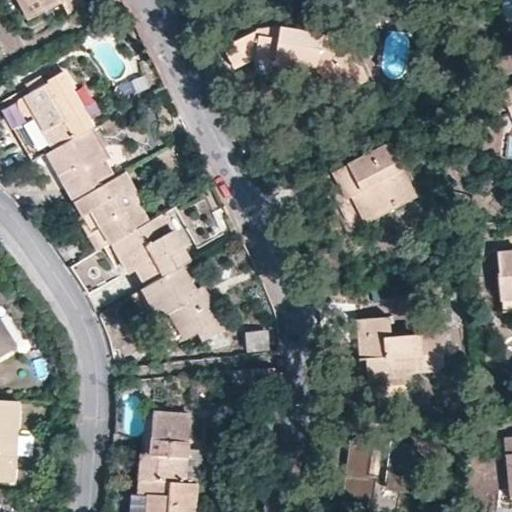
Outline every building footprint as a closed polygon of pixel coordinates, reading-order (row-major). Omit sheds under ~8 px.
[(20,0),(30,18),(46,10),(62,2),(68,13),(86,4),(84,0),(20,0)] [(348,45),(340,39),(333,35),(320,32),(319,38),(305,37),(306,30),(281,25),(275,62),(296,65),(296,68),(316,70),(316,69),(321,71),(326,76),(320,79),(331,98),(369,79),(364,69),(356,54),(348,45)] [(306,30),(305,37),(319,38),(320,32),(306,30)] [(49,78),(50,81),(4,107),(33,161),(48,152),(94,126),(74,89),(75,86),(66,70),(49,78)] [(511,112),(511,111),(511,86),(502,91),(511,112)] [(94,126),(48,152),(75,200),(114,178),(105,161),(111,157),(94,126)] [(352,195),(363,190),(376,217),(416,197),(389,143),(333,172),(347,198),(352,195)] [(324,175),(335,196),(351,230),(366,222),(352,195),(347,198),(333,172),(329,174),(324,175)] [(114,178),(75,200),(102,248),(113,241),(120,237),(149,221),(122,174),(114,178)] [(363,190),(352,195),(366,222),(376,217),(363,190)] [(173,229),(168,232),(158,216),(149,221),(120,237),(137,267),(148,285),(183,265),(191,261),(173,229)] [(511,250),(498,252),(499,271),(498,273),(499,290),(501,290),(511,289),(511,250)] [(204,286),(197,289),(183,265),(148,285),(143,288),(161,317),(172,311),(188,338),(200,332),(204,341),(227,328),(204,286)] [(439,331),(420,333),(391,335),(389,316),(358,318),(361,357),(368,357),(369,379),(407,377),(407,372),(444,370),(443,352),(447,352),(445,331),(439,331)] [(419,318),(420,333),(439,331),(438,317),(419,318)] [(0,356),(16,347),(0,319),(0,356)] [(247,349),(270,348),(270,327),(246,327),(247,349)] [(275,385),(274,368),(252,368),(253,386),(275,385)] [(0,398),(0,478),(13,480),(19,399),(0,398)] [(174,480),(174,456),(188,457),(190,416),(152,412),(150,453),(142,452),(140,479),(174,480)] [(380,435),(379,443),(361,441),(351,439),(345,494),(374,497),(376,480),(409,484),(415,440),(380,435)] [(139,494),(149,494),(147,511),(195,511),(197,482),(186,481),(174,480),(140,479),(139,494)]
